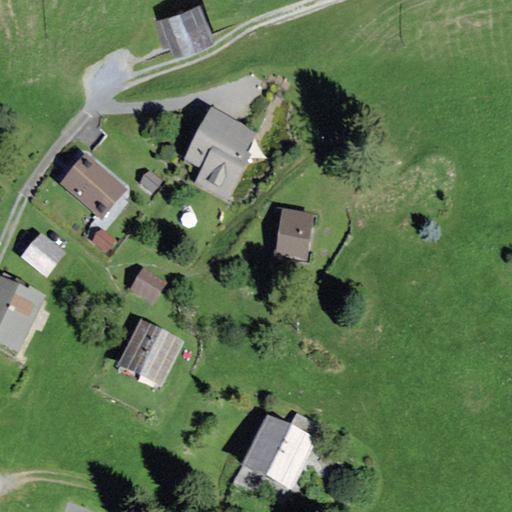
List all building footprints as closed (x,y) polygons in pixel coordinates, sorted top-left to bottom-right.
[(205,0),(192,0),(153,12),(162,44),(170,41),(173,50),(217,37),(205,0)] [(215,114),(189,160),(203,168),(195,183),(227,201),(246,167),(238,163),(253,136),(215,114)] [(86,159),(64,185),(102,217),(123,191),(86,159)] [(147,172),(141,181),(155,191),(161,182),(147,172)] [(311,214),(286,211),(282,257),(308,259),(311,214)] [(101,230),(93,240),(107,251),(115,242),(101,230)] [(41,237),(24,259),(46,276),(63,255),(41,237)] [(143,272),(133,288),(153,300),(163,285),(143,272)] [(43,299),(0,278),(0,341),(19,351),(43,299)] [(182,342),(143,326),(124,371),(162,387),(182,342)] [(269,427),(251,466),(297,486),(315,447),(269,427)]
